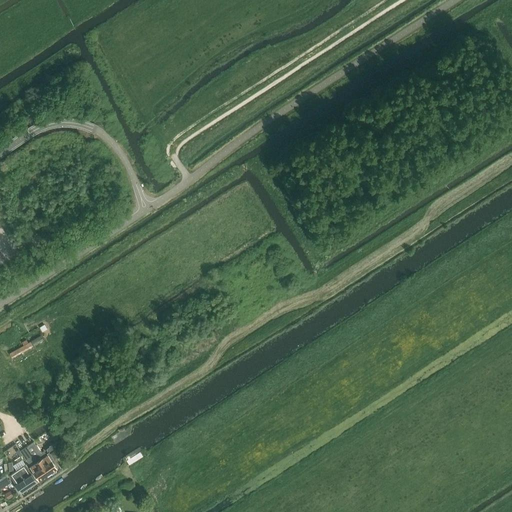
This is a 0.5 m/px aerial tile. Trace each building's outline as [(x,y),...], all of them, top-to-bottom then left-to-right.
[(43,340),(41,336),(32,341),(34,345),(43,340)] [(12,358),(33,346),(31,342),(10,353),(12,358)] [(55,444),(28,462),(31,467),(40,481),(57,469),(48,455),(58,448),(55,444)] [(26,465),(10,475),(22,493),(38,482),(26,465)] [(0,488),(8,484),(10,482),(8,479),(6,476),(0,479),(0,488)]
